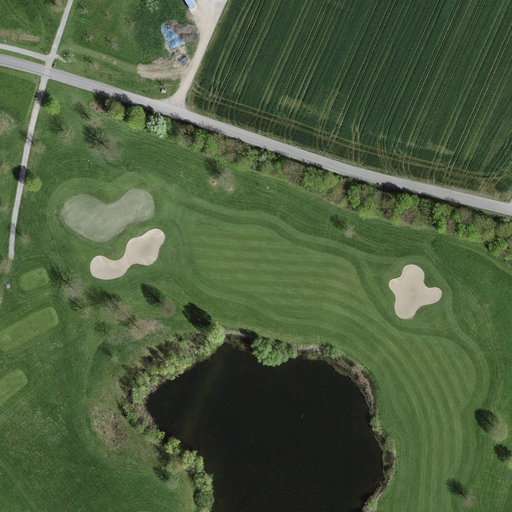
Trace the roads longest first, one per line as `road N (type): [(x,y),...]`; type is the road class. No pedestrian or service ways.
road 1 (unclassified): [(511,214),(353,176),(0,61)]
road 2 (track): [(10,262),(28,128),(71,0)]
road 3 (track): [(221,0),(172,114)]
